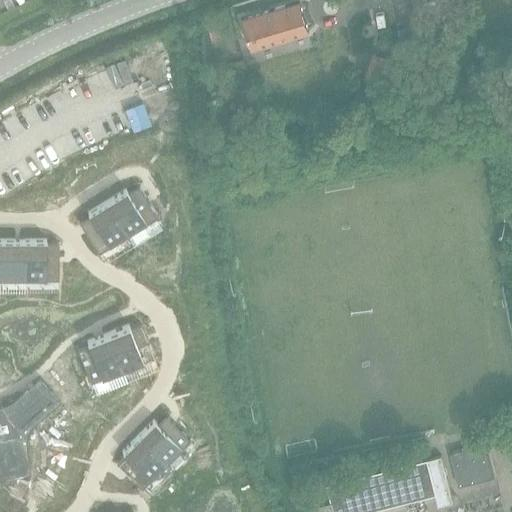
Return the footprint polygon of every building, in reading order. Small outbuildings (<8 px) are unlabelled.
[(308,31),(298,0),(243,17),(252,47),(308,31)] [(475,116),(472,100),(436,108),(439,123),(475,116)] [(125,188),(106,200),(127,234),(156,216),(137,185),(127,192),(125,188)] [(88,215),(79,221),(98,251),(127,234),(106,200),(86,212),(88,215)] [(23,239),(2,239),(2,278),(23,278),(23,239)] [(46,239),(23,239),(23,278),(58,278),(58,243),(46,243),(46,239)] [(127,324),(107,332),(120,366),(151,355),(140,324),(129,328),(127,324)] [(88,343),(77,348),(88,378),(120,366),(107,332),(87,340),(88,343)] [(0,407),(0,473),(23,469),(20,432),(55,400),(38,378),(7,406),(0,407)] [(153,420),(137,435),(165,463),(189,438),(164,413),(155,422),(153,420)] [(124,454),(116,461),(141,487),(165,463),(137,435),(121,451),(124,454)] [(495,476),(487,443),(450,452),(458,485),(495,476)] [(425,458),(434,494),(435,494),(438,505),(453,501),(441,454),(425,458)] [(364,511),(434,494),(425,458),(326,484),(330,501),(330,502),(336,500),(338,510),(333,511),(364,511)] [(330,502),(330,501),(311,506),(312,511),(333,511),(338,510),(336,500),(330,502)]
